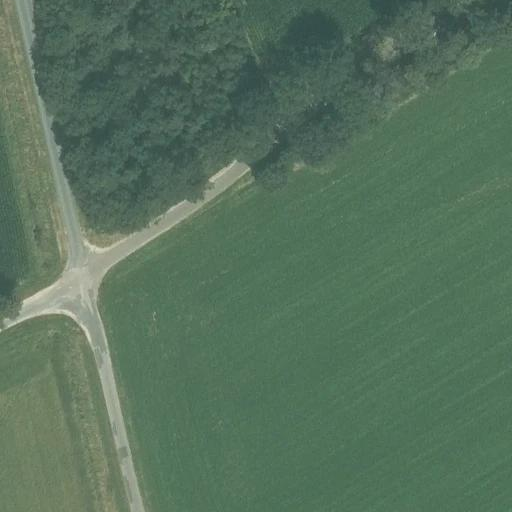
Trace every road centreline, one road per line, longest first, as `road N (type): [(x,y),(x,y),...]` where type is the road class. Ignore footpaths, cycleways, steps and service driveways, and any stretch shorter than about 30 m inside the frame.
road 1 (residential): [(469,0),(301,115),(201,202),(81,277)]
road 2 (unclassified): [(81,277),(19,0)]
road 3 (unclassified): [(134,511),(81,277)]
